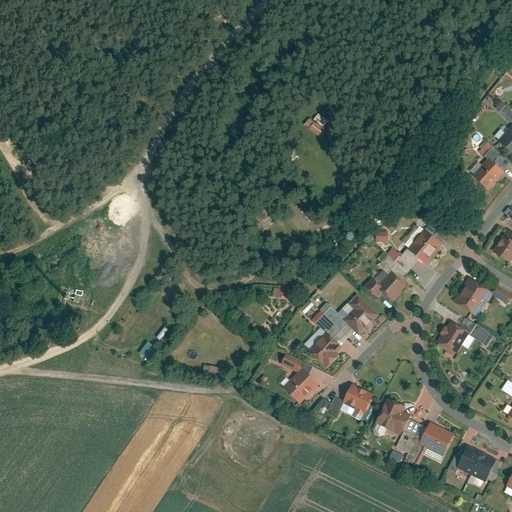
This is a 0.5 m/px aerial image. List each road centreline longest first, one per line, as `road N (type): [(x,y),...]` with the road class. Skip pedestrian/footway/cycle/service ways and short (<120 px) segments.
road 1 (track): [(0,371),(88,334),(121,299),(146,227),(142,168),(195,81),(269,0)]
road 2 (track): [(511,56),(318,282)]
road 3 (track): [(295,422),(229,392),(12,368)]
road 4 (track): [(146,209),(201,288),(251,277),(267,252)]
road 5 (residential): [(511,447),(430,388),(418,323)]
road 6 (track): [(229,392),(318,282)]
